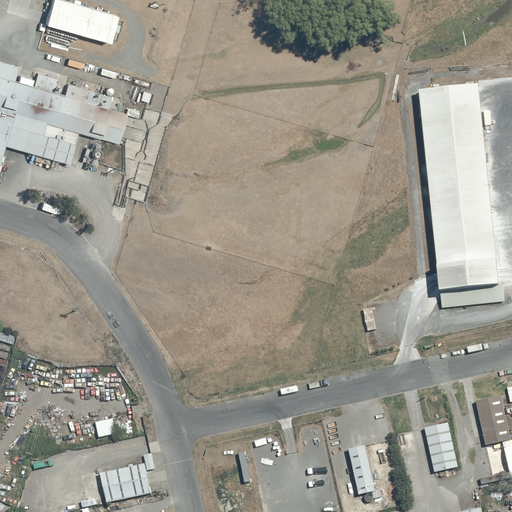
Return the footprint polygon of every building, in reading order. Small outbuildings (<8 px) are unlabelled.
[(108,13),(59,0),(41,0),(36,21),(101,39),(108,13)] [(9,60),(0,57),(0,105),(70,126),(110,137),(118,110),(5,77),(9,60)] [(501,291),(478,82),(418,89),(441,297),(501,291)] [(152,93),(144,90),(141,101),(149,103),(152,93)] [(70,126),(0,105),(0,140),(60,158),(70,126)] [(127,108),(125,114),(138,118),(140,113),(127,108)] [(2,329),(0,335),(0,339),(13,345),(17,335),(2,329)] [(511,441),(511,438),(503,397),(480,402),(489,447),(511,441)] [(117,433),(114,418),(96,421),(99,437),(117,433)] [(448,424),(425,428),(436,472),(459,468),(448,424)] [(96,445),(97,453),(113,450),(112,443),(96,445)] [(366,444),(348,448),(358,495),(376,491),(366,444)] [(137,457),(94,466),(100,493),(143,483),(137,457)]
